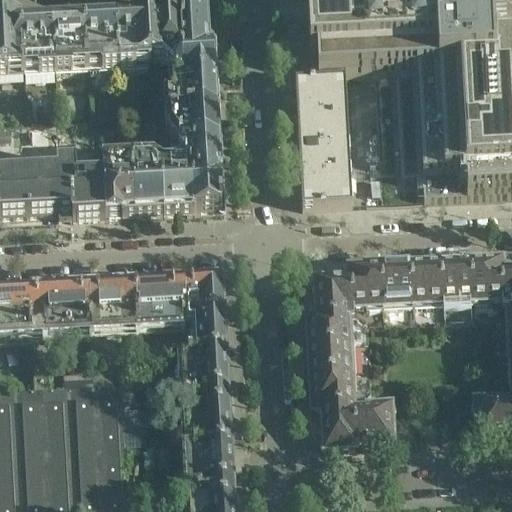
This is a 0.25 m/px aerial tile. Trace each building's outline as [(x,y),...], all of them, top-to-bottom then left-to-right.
[(511,51),(463,7),(306,14),(310,86),(373,82),(380,211),(511,203),(511,51)] [(180,76),(177,15),(147,17),(149,69),(164,68),(173,77),(180,76)] [(215,86),(212,21),(211,21),(211,19),(189,20),(189,18),(185,15),(177,15),(180,76),(173,77),(174,88),(215,86)] [(149,69),(147,17),(114,19),(117,77),(147,76),(149,73),(149,69)] [(117,77),(114,19),(82,20),(85,79),(117,77)] [(85,79),(82,20),(50,22),(54,81),(85,79)] [(54,81),(50,22),(20,24),(23,83),(54,81)] [(0,83),(23,83),(20,24),(0,24),(0,83)] [(352,212),(345,85),(295,88),(302,215),(352,212)] [(217,118),(215,86),(174,88),(172,88),(168,92),(169,104),(164,104),(161,108),(162,121),(217,118)] [(218,147),(217,118),(162,121),(163,134),(168,138),(169,145),(172,149),(177,149),(218,147)] [(222,218),(218,147),(177,149),(178,167),(181,166),(189,175),(192,220),(194,220),(222,218)] [(192,220),(189,175),(181,166),(178,167),(175,167),(172,171),(160,171),(163,223),(194,221),(194,220),(192,220)] [(163,223),(160,171),(159,169),(130,171),(133,224),(163,223)] [(105,225),(104,183),(77,184),(76,171),(57,172),(57,179),(0,181),(0,224),(58,221),(59,227),(70,226),(72,226),(105,225)] [(133,224),(130,171),(103,173),(104,183),(105,225),(121,224),(121,225),(133,224)] [(503,308),(502,277),(501,268),(470,269),(473,328),(490,327),(502,314),(502,308),(503,308)] [(473,328),(470,269),(440,271),(443,329),(464,328),(473,328)] [(443,329),(440,271),(411,273),(414,331),(443,329)] [(414,331),(411,273),(381,274),(384,332),(390,332),(414,331)] [(384,332),(381,274),(349,276),(350,286),(352,316),(353,323),(367,333),(384,332)] [(511,314),(511,276),(502,277),(503,308),(502,308),(502,314),(511,314)] [(352,316),(350,286),(316,288),(314,288),(313,289),(312,290),(312,291),(311,292),(311,293),(312,294),(312,296),(313,297),(315,297),(316,298),(318,325),(353,323),(352,316)] [(225,362),(223,320),(221,289),(221,288),(220,287),(219,287),(186,289),(186,288),(184,288),(184,305),(183,305),(184,335),(197,335),(197,349),(190,349),(191,364),(225,362)] [(184,335),(183,305),(184,305),(184,288),(170,289),(170,290),(134,292),(136,338),(184,335)] [(136,338),(134,292),(100,294),(100,293),(86,294),(77,294),(77,295),(45,297),(43,296),(42,297),(30,298),(29,297),(27,298),(0,299),(0,345),(48,343),(136,338)] [(511,346),(511,314),(502,314),(490,327),(491,338),(491,347),(511,346)] [(368,348),(367,333),(353,323),(318,325),(308,326),(310,358),(368,355),(368,348)] [(511,376),(511,346),(491,347),(493,377),(511,376)] [(369,373),(368,366),(368,355),(310,358),(311,388),(370,384),(369,373)] [(230,453),(227,396),(225,362),(191,364),(181,365),(186,456),(230,453)] [(511,376),(493,377),(493,384),(494,391),(510,407),(511,406),(511,376)] [(49,397),(48,383),(33,384),(34,398),(49,397)] [(357,415),(370,399),(370,384),(311,388),(313,417),(323,417),(357,415)] [(150,394),(149,385),(139,385),(139,394),(150,394)] [(141,511),(140,494),(131,495),(127,424),(136,423),(135,403),(125,404),(125,395),(105,396),(104,387),(84,388),(84,397),(0,402),(0,393),(0,392),(0,511),(141,511)] [(511,441),(511,418),(510,418),(510,410),(498,411),(498,407),(475,408),(474,408),(472,409),(471,410),(470,412),(470,414),(470,415),(471,416),(471,418),(472,418),(473,419),(475,419),(476,419),(477,444),(511,441)] [(392,449),(391,425),(392,425),(394,425),(395,423),(396,422),(397,421),(397,420),(397,419),(397,418),(396,417),(396,415),(395,414),(394,413),(393,413),(391,413),(369,414),(369,418),(357,418),(358,429),(356,429),(357,451),(392,449)] [(357,451),(356,429),(358,429),(357,418),(357,415),(323,417),(325,446),(323,447),(322,447),(321,448),(321,449),(320,450),(320,451),(320,453),(321,454),(322,456),(323,456),(325,457),(354,455),(354,451),(357,451)] [(233,511),(232,488),(230,453),(186,456),(189,511),(233,511)]
